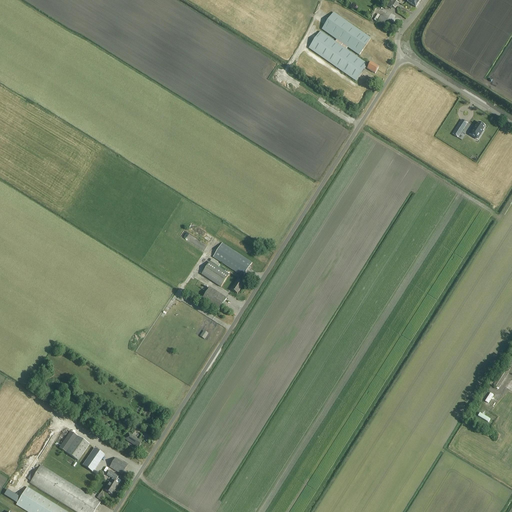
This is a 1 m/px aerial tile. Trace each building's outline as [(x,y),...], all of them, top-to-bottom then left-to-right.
[(399,3),(394,0),(390,0),(390,2),(390,1),(387,5),(386,5),(385,7),(388,9),(389,8),(391,9),(393,7),(395,8),(399,3)] [(337,40),(335,42),(321,32),(309,49),(356,81),(366,68),(375,73),(379,67),(371,63),(370,64),(368,62),(367,64),(347,50),(348,47),(359,55),(371,38),(334,12),(322,30),(337,40)] [(457,138),(467,124),(462,120),(452,134),(457,138)] [(476,124),(470,133),(478,138),(484,129),(483,129),(486,125),(479,121),(477,124),(476,124)] [(185,225),(183,228),(194,236),(196,233),(185,225)] [(238,293),(244,283),(240,281),(252,263),(222,244),(213,258),(241,275),(231,290),(238,293)] [(221,288),(229,275),(210,263),(202,276),(221,288)] [(218,312),(226,299),(210,288),(201,301),(218,312)] [(499,389),(509,373),(501,369),(498,374),(496,373),(491,380),(492,380),(490,384),(493,386),(493,385),(499,389)] [(70,433),(60,449),(78,461),(88,445),(70,433)] [(138,447),(141,442),(128,434),(125,439),(138,447)] [(82,464),(82,465),(93,472),(104,455),(94,448),(82,464)] [(122,475),(127,465),(115,458),(109,468),(122,475)] [(41,466),(30,483),(21,498),(17,504),(16,505),(27,511),(94,511),(100,503),(41,466)] [(116,481),(118,476),(109,471),(107,475),(112,478),(105,490),(111,494),(118,484),(114,482),(115,480),(116,481)] [(4,495),(17,504),(21,498),(7,490),(4,495)]
